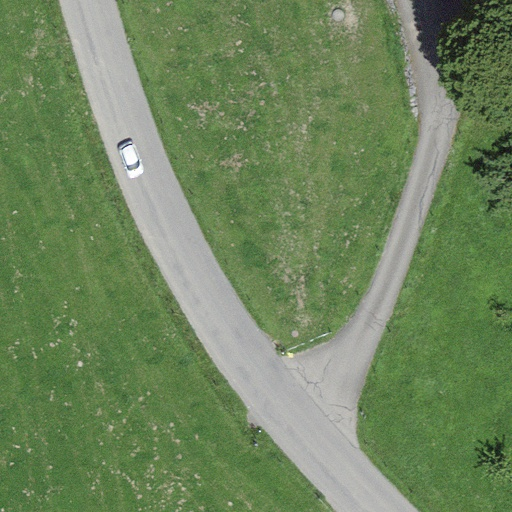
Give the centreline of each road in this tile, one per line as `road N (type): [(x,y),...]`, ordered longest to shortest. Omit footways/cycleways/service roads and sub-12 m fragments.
road 1 (tertiary): [(88,0),(141,160),(189,263),(297,428)]
road 2 (residential): [(297,428),(423,201),(414,0)]
